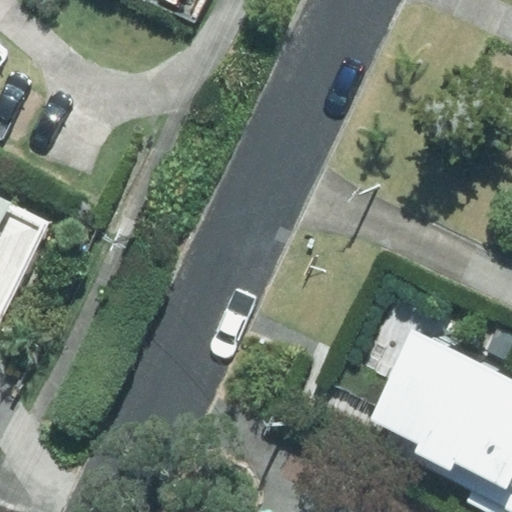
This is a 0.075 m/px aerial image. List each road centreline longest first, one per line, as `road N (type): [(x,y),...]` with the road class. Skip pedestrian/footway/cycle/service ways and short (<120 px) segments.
road 1 (residential): [(110,511),(348,0)]
road 2 (unknown): [(265,178),(511,296)]
